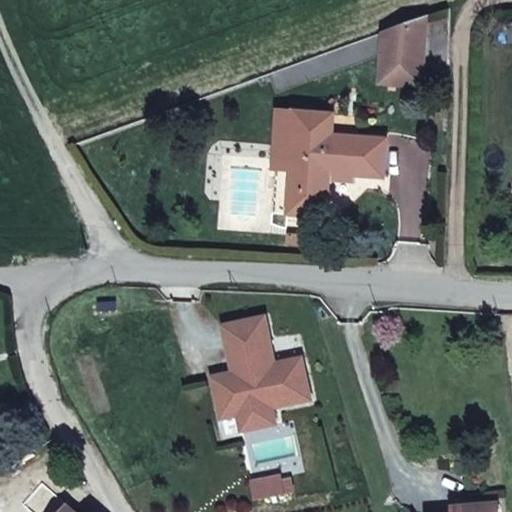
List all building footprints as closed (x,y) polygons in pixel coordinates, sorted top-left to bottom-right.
[(424,75),(429,16),(386,31),(383,81),(403,83),(403,73),(424,75)] [(424,75),(403,73),(403,83),(423,85),(424,75)] [(388,140),(334,135),(334,136),(318,134),(319,114),(280,111),(276,168),(273,212),(301,214),(328,216),(331,178),(331,172),(356,174),(386,176),(388,140)] [(334,135),(335,114),(319,114),(318,134),(334,136),(334,135)] [(241,415),(242,423),(277,416),(276,408),(314,400),(305,359),(272,365),(269,350),(275,349),(268,317),(226,326),(234,363),(238,361),(241,371),(236,372),(215,377),(220,400),(237,396),(241,415)] [(220,400),(224,419),(241,415),(237,396),(220,400)] [(277,416),(242,423),(244,431),(279,424),(277,416)] [(255,482),(259,500),(286,494),(282,477),(255,482)]
